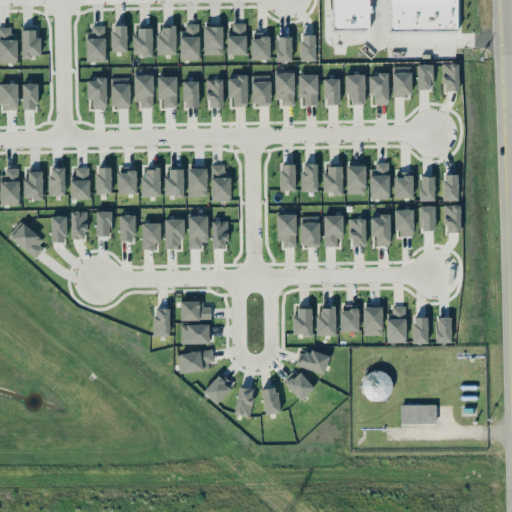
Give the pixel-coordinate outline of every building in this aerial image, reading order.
[(367,0),(333,0),(334,30),(368,29),(367,0)] [(457,30),(456,0),(389,0),(389,30),(457,30)] [(226,54),(246,53),(245,22),(231,22),(232,31),(226,31),(226,54)] [(151,23),(137,24),(137,34),(132,34),(133,55),(152,54),(151,23)] [(181,59),(199,59),(198,23),(180,23),(181,59)] [(105,60),(105,24),(86,25),(87,60),(105,60)] [(127,51),(126,24),(111,24),(111,51),(127,51)] [(156,53),(175,53),(175,24),(161,24),(161,34),(156,34),(156,53)] [(222,54),(222,25),(202,26),(203,54),(222,54)] [(0,61),(16,61),(15,26),(0,26),(0,61)] [(38,29),(21,29),(21,56),(39,56),(38,29)] [(251,59),(269,59),(269,31),(251,31),(251,59)] [(300,60),(315,60),(314,34),(299,34),(300,60)] [(275,61),(291,60),(291,36),(275,36),(275,61)] [(458,62),(442,62),(442,90),(458,90),(458,62)] [(417,89),(432,88),(431,63),(416,64),(417,89)] [(391,66),(392,95),(411,95),(410,65),(391,66)] [(293,71),(274,71),(274,98),(280,98),(280,104),(293,104),(293,71)] [(317,73),(297,74),(298,97),(304,97),(304,104),(317,104),(317,73)] [(368,94),(373,94),(373,103),(388,103),(387,73),(368,73),(368,94)] [(153,107),(153,74),(135,74),(135,107),(153,107)] [(251,104),(270,104),(270,74),(251,74),(251,104)] [(345,95),(350,94),(351,103),(364,103),(364,74),(344,74),(345,95)] [(176,75),(156,76),(157,98),(163,98),(163,107),(176,107),(176,75)] [(246,75),(227,75),(227,97),(232,97),(233,105),(247,105),(246,75)] [(129,107),(129,77),(110,77),(110,107),(129,107)] [(86,78),(86,99),(92,99),(92,108),(106,108),(106,78),(86,78)] [(222,79),(207,78),(206,106),(222,106),(222,79)] [(338,78),(323,78),(323,104),(339,104),(338,78)] [(198,106),(198,80),(182,80),(183,106),(198,106)] [(0,92),(0,109),(18,109),(17,83),(0,82),(0,92)] [(37,83),(22,82),(21,109),(37,109),(37,83)] [(375,168),(369,168),(370,198),(389,197),(388,161),(375,162),(375,168)] [(316,162),(300,163),(301,190),(317,190),(316,162)] [(295,189),(294,163),(279,164),(279,190),(295,189)] [(322,172),(322,193),(342,193),(341,163),(327,163),(327,172),(322,172)] [(229,199),(228,164),(210,165),(211,200),(229,199)] [(346,193),(365,193),(365,164),(345,165),(346,193)] [(64,166),(48,167),(48,195),(64,194),(64,166)] [(89,166),(75,167),(75,175),(69,175),(70,198),(89,197),(89,166)] [(111,192),(110,166),(95,167),(96,193),(111,192)] [(124,171),(117,172),(117,193),(136,192),(135,166),(124,166),(124,171)] [(160,195),(159,166),(145,166),(145,175),(140,175),(140,195),(160,195)] [(163,176),(164,196),(183,195),(182,166),(169,166),(169,175),(163,176)] [(187,196),(207,195),(206,167),(186,167),(187,196)] [(18,203),(19,168),(1,168),(0,203),(18,203)] [(23,178),(23,198),(42,198),(42,168),(27,168),(28,178),(23,178)] [(394,196),(412,197),(412,171),(394,171),(394,196)] [(457,174),(442,174),(443,200),(458,200),(457,174)] [(434,175),(418,176),(418,200),(434,199),(434,175)] [(459,204),(443,204),(444,232),(460,231),(459,204)] [(434,205),(419,205),(419,230),(434,230),(434,205)] [(395,235),(413,235),(412,209),(395,209),(395,235)] [(86,210),(70,211),(70,238),(86,238),(86,210)] [(110,210),(95,210),(96,235),(111,235),(110,210)] [(277,213),(278,246),(296,246),(295,213),(277,213)] [(119,214),(119,240),(135,240),(134,214),(119,214)] [(343,237),(342,214),(323,215),(323,245),(337,245),(336,237),(343,237)] [(389,214),(370,215),(370,236),(375,236),(375,245),(390,244),(389,214)] [(66,241),(65,215),(50,216),(51,241),(66,241)] [(205,215),(187,215),(188,248),(206,248),(205,215)] [(300,245),(319,245),(318,215),(299,215),(300,245)] [(364,217),(348,218),(349,246),(365,245),(364,217)] [(164,218),(164,248),(179,248),(178,238),(184,238),(184,218),(164,218)] [(211,220),(211,248),(227,248),(227,219),(211,220)] [(20,221),(8,234),(34,258),(47,245),(20,221)] [(141,247),(160,246),(160,222),(141,222),(141,247)] [(179,300),(179,301),(175,301),(175,306),(179,306),(179,319),(198,319),(210,319),(210,305),(201,305),(201,300),(179,300)] [(315,315),(319,315),(319,309),(321,309),(321,307),(321,303),(335,303),(335,334),(315,334),(315,315)] [(338,310),(344,310),(344,304),(358,303),(358,330),(339,331),(338,310)] [(292,332),(301,332),(301,336),(311,336),(311,307),(310,307),(310,304),(297,304),(297,307),(296,307),(296,314),(293,314),(293,315),(292,315),(292,332)] [(405,341),(405,305),(392,305),(392,313),(386,313),(386,342),(405,341)] [(152,315),(155,315),(155,306),(157,306),(157,307),(169,307),(169,335),(152,335),(152,315)] [(362,306),(381,306),(381,334),(362,334),(362,306)] [(427,342),(427,316),(411,316),(412,343),(427,342)] [(450,316),(435,317),(435,342),(451,342),(450,316)] [(180,323),(208,323),(208,342),(180,343),(180,323)] [(176,354),(211,348),(213,361),(207,362),(208,367),(179,372),(176,354)] [(299,351),(301,352),(301,351),(304,352),(304,351),(309,353),(311,348),(329,355),(323,374),(295,364),(296,363),(294,363),(299,351)] [(282,379),(284,382),(284,383),(299,399),(313,387),(300,371),(295,375),(291,371),(282,379)] [(389,399),(390,372),(362,371),(361,398),(389,399)] [(201,390),(217,374),(224,380),(222,382),(229,388),(215,403),(201,390)] [(232,413),(238,386),(252,389),(250,396),(253,397),(249,417),(232,413)] [(260,388),(264,414),(280,411),(277,391),(274,392),(273,386),(260,388)] [(400,423),(435,423),(436,404),(401,404),(400,423)]
